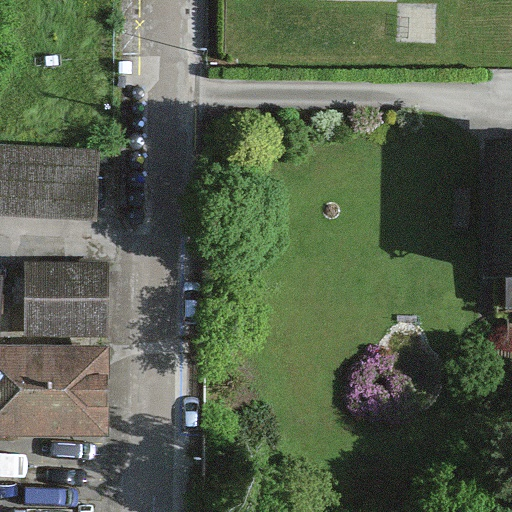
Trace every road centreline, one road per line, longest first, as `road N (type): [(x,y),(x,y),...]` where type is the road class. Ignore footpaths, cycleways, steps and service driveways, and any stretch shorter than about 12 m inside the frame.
road 1 (residential): [(160,0),(147,511)]
road 2 (unknown): [(158,114),(511,112)]
